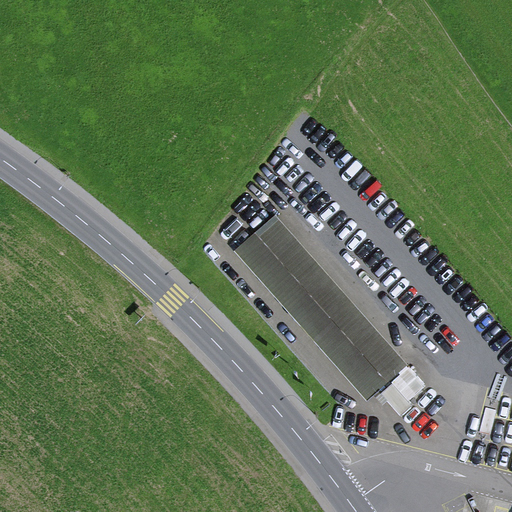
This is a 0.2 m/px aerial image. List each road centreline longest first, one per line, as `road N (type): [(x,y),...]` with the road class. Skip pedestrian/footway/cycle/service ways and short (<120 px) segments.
road 1 (primary): [(347,497),(174,299),(108,239),(0,162)]
road 2 (residential): [(347,497),(394,473),(511,492)]
